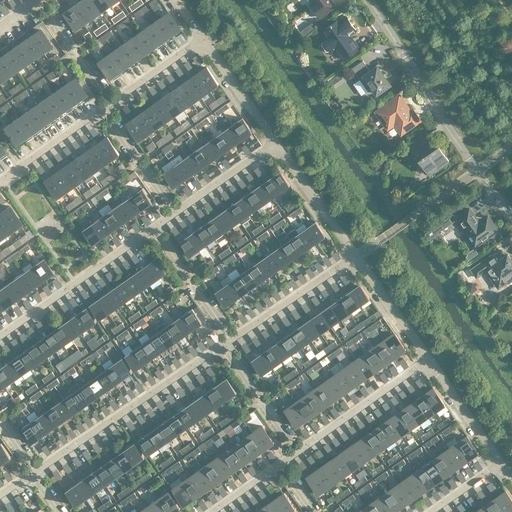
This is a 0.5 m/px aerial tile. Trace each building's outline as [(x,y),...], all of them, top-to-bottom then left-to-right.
[(100,11),(92,0),(81,0),(80,1),(91,17),(100,11)] [(109,4),(106,0),(92,0),(100,11),(109,4)] [(153,0),(148,4),(151,8),(157,4),(154,0),(153,0)] [(320,18),(336,6),(331,0),(308,0),(310,1),(310,0),(311,0),(314,3),(310,5),(320,18)] [(91,17),(80,1),(72,7),(83,23),(91,17)] [(138,7),(134,3),(128,7),(132,11),(130,12),(138,7)] [(147,5),(146,5),(139,10),(143,14),(148,10),(145,6),(147,5)] [(83,23),(72,7),(62,14),(73,30),(83,23)] [(143,14),(139,10),(132,15),(134,14),(137,19),(143,14)] [(122,11),(117,15),(120,20),(127,15),(126,15),(122,11)] [(179,28),(168,12),(159,19),(171,36),(175,33),(174,32),(179,28)] [(120,20),(117,15),(111,19),(114,24),(113,25),(120,20)] [(129,17),(122,22),(125,27),(131,23),(128,18),(129,17)] [(348,36),(356,30),(347,17),(340,22),(338,20),(323,30),(327,35),(322,39),(324,42),(323,43),(323,44),(327,50),(328,51),(330,50),(332,52),(337,49),(344,59),(359,49),(351,38),(350,38),(348,36)] [(171,36),(159,19),(150,25),(162,42),(163,42),(162,42),(166,39),(165,38),(170,35),(171,37),(171,36)] [(40,30),(31,36),(42,51),(52,45),(49,41),(53,37),(42,21),(36,25),(36,26),(40,30)] [(125,27),(122,22),(115,27),(116,26),(119,31),(125,27)] [(105,23),(99,28),(102,32),(109,27),(108,28),(105,23)] [(303,37),(315,28),(312,24),(299,33),(303,37)] [(162,42),(150,25),(141,31),(153,49),(154,49),(153,48),(157,46),(156,44),(161,41),(162,43),(162,42)] [(102,32),(99,28),(93,32),(96,36),(95,37),(102,32)] [(111,30),(104,35),(107,39),(113,35),(110,31),(111,30)] [(153,49),(141,31),(132,38),(145,55),(145,54),(148,52),(147,50),(152,47),(153,49)] [(85,41),(92,36),(89,32),(83,36),(86,40),(85,41)] [(107,39),(104,35),(97,40),(98,39),(101,43),(107,39)] [(42,51),(31,36),(22,42),(33,58),(42,51)] [(145,55),(132,38),(124,44),(136,61),(140,58),(139,57),(143,54),(144,55),(145,55)] [(33,58),(22,42),(14,48),(25,64),(33,58)] [(100,48),(97,43),(90,48),(91,47),(94,52),(100,48)] [(136,61),(124,44),(115,50),(127,67),(131,64),(130,63),(134,60),(135,61),(136,61)] [(25,64),(14,48),(5,54),(16,70),(25,64)] [(127,67),(115,50),(106,56),(118,74),(118,73),(122,70),(121,69),(125,66),(127,68),(127,67)] [(16,70),(5,54),(0,57),(0,66),(7,76),(16,70)] [(48,60),(52,65),(61,58),(60,59),(56,54),(48,60)] [(118,74),(106,56),(97,63),(108,78),(109,80),(110,80),(109,79),(113,77),(112,75),(117,72),(118,74)] [(363,61),(352,68),(360,79),(353,84),(361,96),(368,91),(372,88),(376,94),(390,85),(377,67),(370,72),(367,67),(367,66),(366,66),(363,62),(363,61)] [(41,68),(44,73),(51,68),(50,69),(47,64),(41,68)] [(66,65),(56,71),(59,76),(68,70),(64,66),(66,65)] [(207,67),(198,74),(209,91),(219,84),(207,67)] [(38,70),(32,75),(35,79),(42,74),(41,75),(38,70)] [(53,71),(46,75),(49,80),(55,76),(52,72),(53,71)] [(209,91),(198,74),(189,80),(201,97),(209,91)] [(35,79),(32,75),(26,79),(29,83),(28,84),(35,79)] [(44,77),(37,82),(40,86),(46,82),(43,78),(44,77)] [(75,78),(66,85),(78,102),(77,100),(82,97),(83,98),(85,96),(86,96),(88,99),(88,100),(94,95),(83,79),(78,82),(75,78)] [(335,78),(328,82),(332,87),(339,83),(335,78)] [(201,97),(189,80),(180,86),(192,103),(201,97)] [(40,86),(37,82),(30,87),(31,86),(35,90),(40,86)] [(20,83),(14,87),(18,92),(25,87),(23,87),(20,83)] [(78,102),(66,85),(57,91),(69,108),(68,106),(73,103),(74,104),(77,102),(78,102)] [(192,103),(180,86),(171,92),(183,109),(192,103)] [(18,92),(14,87),(9,91),(12,96),(11,97),(18,92)] [(27,89),(19,94),(23,99),(29,95),(25,90),(27,89)] [(69,108),(57,91),(48,97),(60,114),(61,114),(59,112),(64,109),(65,111),(69,108)] [(183,109),(171,92),(162,99),(174,115),(183,109)] [(23,99),(19,94),(12,99),(14,98),(17,103),(23,99)] [(222,96),(216,100),(220,105),(227,100),(225,101),(222,96)] [(419,121),(412,111),(410,112),(399,96),(376,112),(388,129),(394,124),(401,134),(419,121)] [(60,114),(48,97),(39,103),(51,121),(52,120),(51,119),(55,116),(56,117),(60,114),(60,115),(60,114)] [(174,115),(162,99),(154,105),(165,122),(174,115)] [(220,105),(216,100),(210,104),(214,109),(212,110),(220,105)] [(9,102),(2,107),(5,111),(11,107),(8,103),(9,102)] [(51,121),(39,103),(30,110),(42,127),(43,127),(42,125),(46,122),(47,123),(51,120),(51,121)] [(229,108),(227,104),(220,108),(223,112),(229,108)] [(165,122),(154,105),(145,111),(156,128),(165,122)] [(223,112),(220,108),(214,112),(217,116),(223,112)] [(204,109),(199,113),(202,117),(209,112),(208,113),(204,109)] [(42,127),(30,110),(21,116),(34,133),(33,131),(37,128),(38,129),(42,127)] [(156,128),(145,111),(136,117),(148,134),(156,128)] [(202,117),(199,113),(193,117),(196,121),(195,122),(202,117)] [(34,133),(21,116),(13,122),(25,139),(24,137),(29,134),(30,136),(33,133),(34,133)] [(148,134),(136,117),(127,124),(138,141),(148,134)] [(210,121),(207,117),(201,122),(204,126),(210,121)] [(243,118),(232,125),(242,139),(252,132),(243,118)] [(187,121),(181,125),(184,130),(191,125),(190,126),(187,121)] [(25,139),(13,122),(3,129),(14,144),(20,140),(21,142),(24,139),(25,139)] [(204,126),(201,122),(195,126),(198,130),(204,126)] [(184,130),(181,125),(175,129),(178,134),(177,135),(184,130)] [(242,139),(232,125),(223,132),(233,146),(242,139)] [(190,135),(187,131),(181,136),(184,140),(190,135)] [(233,146),(223,132),(213,139),(223,153),(233,146)] [(169,133),(163,138),(167,142),(174,137),(172,138),(169,133)] [(423,156),(422,157),(423,158),(419,160),(429,175),(449,161),(444,153),(439,145),(435,148),(429,140),(428,141),(424,135),(409,145),(413,152),(418,148),(423,156)] [(184,140),(181,136),(175,140),(178,144),(184,140)] [(108,137),(98,144),(110,160),(120,154),(108,137)] [(167,142),(163,138),(157,142),(161,146),(159,147),(167,142)] [(223,153),(213,139),(203,146),(213,160),(223,153)] [(149,151),(156,146),(153,142),(147,146),(150,150),(149,151)] [(110,160),(98,144),(90,150),(101,167),(110,160)] [(170,149),(168,145),(161,149),(163,152),(164,154),(170,149)] [(213,160),(203,146),(193,153),(203,167),(213,160)] [(101,167),(90,150),(81,156),(93,173),(101,167)] [(166,156),(164,154),(163,152),(157,156),(160,160),(166,156)] [(203,167),(193,153),(183,159),(193,174),(203,167)] [(93,173),(81,156),(72,162),(84,179),(93,173)] [(193,174),(183,159),(174,166),(183,180),(193,174)] [(84,179),(72,162),(63,169),(75,185),(84,179)] [(116,168),(119,173),(126,168),(125,169),(121,164),(116,168)] [(183,180),(174,166),(163,173),(173,188),(183,180)] [(75,185),(63,169),(54,175),(66,191),(75,185)] [(280,171),(276,174),(271,177),(281,191),(290,185),(280,171)] [(114,172),(108,176),(112,181),(119,176),(118,176),(117,177),(114,172)] [(66,191),(54,175),(45,181),(57,198),(66,191)] [(112,181),(108,176),(102,180),(106,185),(104,186),(112,181)] [(131,180),(128,176),(122,181),(123,183),(125,185),(131,180)] [(281,191),(271,177),(263,183),(273,197),(281,191)] [(123,183),(122,181),(120,179),(114,183),(117,187),(123,183)] [(273,197),(263,183),(255,189),(265,203),(273,197)] [(96,185),(91,189),(94,193),(101,188),(100,189),(96,185)] [(110,192),(107,188),(101,192),(103,196),(110,192)] [(142,188),(132,195),(142,210),(152,202),(142,188)] [(94,193),(91,189),(85,193),(88,197),(87,198),(94,193)] [(265,203),(255,189),(246,195),(256,209),(265,203)] [(103,196),(101,192),(95,197),(97,201),(103,196)] [(142,210),(132,195),(122,202),(132,217),(142,210)] [(256,209),(246,195),(238,201),(248,215),(256,209)] [(79,197),(73,201),(76,206),(83,201),(82,202),(79,197)] [(76,206),(73,201),(67,205),(70,210),(69,211),(76,206)] [(251,218),(248,215),(238,201),(230,207),(240,221),(242,224),(251,218)] [(90,206),(87,202),(81,206),(84,210),(90,206)] [(132,217),(122,202),(113,209),(122,223),(132,217)] [(10,206),(0,213),(12,230),(21,223),(10,206)] [(84,210),(81,206),(75,210),(78,215),(84,210)] [(240,221),(230,207),(221,212),(231,227),(240,221)] [(122,223),(113,209),(103,216),(113,230),(122,223)] [(482,221),(477,220),(469,209),(457,217),(467,231),(465,232),(475,246),(483,241),(484,242),(490,237),(489,236),(497,230),(488,217),(482,221)] [(231,227),(221,212),(213,218),(223,232),(231,227)] [(12,230),(0,213),(0,231),(3,236),(12,230)] [(113,230),(103,216),(93,223),(103,237),(113,230)] [(453,223),(449,217),(441,223),(446,229),(453,223)] [(223,232),(213,218),(205,224),(215,238),(223,232)] [(316,222),(307,228),(317,242),(326,236),(316,222)] [(429,239),(445,228),(441,222),(425,234),(429,239)] [(103,237),(93,223),(83,230),(93,244),(103,237)] [(215,238),(205,224),(196,230),(206,244),(215,238)] [(317,242),(307,228),(299,234),(309,248),(317,242)] [(206,244),(196,230),(188,236),(198,250),(206,244)] [(309,248),(299,234),(290,239),(300,254),(309,248)] [(25,235),(19,239),(22,244),(29,239),(28,240),(25,235)] [(198,250),(188,236),(179,242),(189,256),(198,250)] [(22,244),(19,239),(13,243),(16,248),(15,249),(22,244)] [(300,254),(290,239),(282,245),(292,259),(300,254)] [(30,248),(27,244),(21,249),(24,253),(30,248)] [(292,259),(282,245),(274,251),(284,265),(292,259)] [(7,248),(1,252),(5,256),(12,251),(10,252),(7,248)] [(511,259),(508,254),(506,256),(502,250),(493,257),(492,255),(471,270),(476,277),(477,278),(486,271),(494,282),(496,280),(501,287),(511,278),(511,259)] [(20,255),(17,251),(11,255),(14,259),(20,255)] [(284,265),(274,251),(265,257),(275,271),(284,265)] [(14,259),(11,255),(5,260),(8,264),(14,259)] [(275,271),(265,257),(257,263),(267,277),(275,271)] [(43,258),(33,265),(43,280),(53,272),(43,258)] [(157,258),(148,264),(158,278),(167,272),(157,258)] [(267,277),(257,263),(249,269),(259,283),(267,277)] [(158,278),(148,264),(140,270),(150,284),(158,278)] [(43,280),(33,265),(23,272),(33,286),(43,280)] [(471,281),(476,277),(471,270),(470,268),(464,272),(471,281)] [(259,283),(249,269),(240,275),(250,289),(259,283)] [(150,284),(140,270),(131,276),(141,290),(150,284)] [(33,286),(23,272),(13,279),(23,293),(33,286)] [(250,289),(240,275),(232,281),(242,295),(250,289)] [(141,290),(131,276),(123,282),(133,296),(141,290)] [(23,293),(13,279),(3,286),(13,300),(23,293)] [(242,295),(232,281),(224,286),(234,301),(242,295)] [(133,296),(123,282),(115,288),(125,302),(133,296)] [(13,300),(3,286),(0,288),(0,302),(4,307),(13,300)] [(234,301),(224,286),(215,293),(225,307),(234,301)] [(354,288),(350,291),(360,305),(370,298),(361,287),(356,290),(354,288)] [(125,302),(115,288),(106,294),(116,308),(125,302)] [(360,305),(350,291),(340,298),(350,312),(360,305)] [(116,308),(106,294),(98,299),(108,313),(116,308)] [(350,312),(340,298),(330,305),(340,319),(350,312)] [(108,313),(98,299),(89,306),(99,320),(108,313)] [(340,319),(330,305),(320,312),(330,326),(340,319)] [(97,321),(87,307),(78,313),(88,327),(97,321)] [(192,309),(184,315),(193,329),(202,323),(192,309)] [(330,326),(320,312),(310,319),(320,333),(330,326)] [(88,327),(78,313),(70,319),(80,333),(88,327)] [(374,313),(368,318),(371,322),(377,317),(374,313)] [(193,329),(184,315),(175,320),(185,335),(193,329)] [(371,322),(368,318),(362,322),(365,326),(371,322)] [(80,333),(70,319),(61,325),(71,339),(80,333)] [(320,333),(310,319),(301,326),(311,340),(320,333)] [(381,319),(373,324),(375,328),(382,324),(380,320),(381,319)] [(185,335),(175,320),(167,326),(177,340),(185,335)] [(167,326),(164,322),(156,328),(159,332),(168,346),(177,340),(167,326)] [(375,328),(373,324),(365,330),(366,329),(369,333),(375,328)] [(71,339),(61,325),(53,331),(63,345),(71,339)] [(311,340),(301,326),(291,333),(301,347),(311,340)] [(355,327),(349,332),(351,336),(358,331),(355,327)] [(63,345),(53,331),(45,337),(55,351),(63,345)] [(168,346),(159,332),(150,338),(160,352),(168,346)] [(351,336),(349,332),(343,336),(345,340),(351,336)] [(301,347),(291,333),(281,340),(291,354),(301,347)] [(361,333),(353,338),(356,342),(363,337),(360,333),(361,333)] [(394,333),(384,340),(395,356),(405,349),(394,333)] [(55,351),(45,337),(36,343),(46,357),(55,351)] [(160,352),(150,338),(142,344),(152,358),(160,352)] [(356,342),(353,338),(345,344),(346,343),(349,347),(356,342)] [(291,354),(281,340),(271,347),(281,361),(291,354)] [(395,356),(384,340),(374,347),(385,363),(395,356)] [(335,341),(329,345),(332,349),(338,345),(335,341)] [(46,357),(36,343),(28,349),(38,363),(46,357)] [(152,358),(142,344),(134,350),(143,364),(152,358)] [(332,349),(329,345),(323,350),(326,354),(332,349)] [(341,347),(341,346),(333,352),(336,356),(343,351),(340,347),(341,347)] [(281,361),(271,347),(261,354),(271,368),(281,361)] [(385,363),(374,347),(364,354),(376,370),(385,363)] [(38,363),(28,349),(20,354),(30,369),(38,363)] [(143,364),(134,350),(125,356),(135,370),(143,364)] [(336,356),(333,352),(325,358),(327,357),(329,361),(336,356)] [(30,369),(20,354),(11,360),(21,374),(30,369)] [(271,368),(261,354),(251,361),(261,375),(271,368)] [(376,370),(364,354),(355,361),(366,377),(376,370)] [(315,355),(309,359),(312,363),(318,359),(315,355)] [(132,372),(122,358),(114,364),(124,378),(132,372)] [(312,363),(309,359),(303,363),(306,368),(312,363)] [(21,374),(11,360),(3,366),(13,380),(21,374)] [(322,360),(314,366),(316,370),(323,365),(320,361),(322,360)] [(366,377),(355,361),(345,368),(356,384),(366,377)] [(124,378),(114,364),(105,370),(115,384),(124,378)] [(13,380),(3,366),(0,368),(0,379),(5,386),(13,380)] [(316,370),(314,366),(306,372),(307,371),(310,375),(316,370)] [(356,384),(345,368),(335,375),(346,391),(356,384)] [(296,369),(290,373),(293,377),(299,373),(296,369)] [(115,384),(105,370),(97,376),(107,390),(115,384)] [(320,375),(316,370),(310,374),(314,380),(320,375)] [(293,377),(290,373),(284,377),(286,381),(293,377)] [(302,374),(294,380),(297,384),(304,379),(301,375),(302,374)] [(346,391),(335,375),(325,382),(336,398),(346,391)] [(107,390),(97,376),(89,381),(99,396),(107,390)] [(227,378),(217,385),(226,399),(237,392),(227,378)] [(272,382),(275,386),(281,382),(278,378),(272,382)] [(297,384),(294,380),(286,385),(286,386),(287,385),(290,389),(297,384)] [(99,396),(89,381),(80,387),(90,401),(99,396)] [(336,398),(325,382),(315,389),(326,405),(336,398)] [(226,399),(217,385),(207,392),(217,406),(226,399)] [(90,401),(80,387),(72,393),(82,407),(90,401)] [(433,388),(424,394),(436,410),(444,404),(433,388)] [(286,389),(285,389),(277,394),(278,395),(279,394),(281,398),(288,393),(286,389)] [(326,405),(315,389),(305,396),(316,412),(326,405)] [(217,406),(207,392),(197,399),(207,413),(217,406)] [(82,407),(72,393),(64,399),(74,413),(82,407)] [(436,410),(424,394),(416,400),(427,416),(436,410)] [(316,412),(305,396),(295,403),(307,419),(316,412)] [(74,413),(64,399),(55,405),(65,419),(74,413)] [(207,413),(197,399),(187,406),(197,420),(207,413)] [(427,416),(416,400),(408,406),(419,422),(427,416)] [(307,419),(295,403),(285,410),(296,426),(307,419)] [(65,419),(55,405),(47,411),(57,425),(65,419)] [(237,413),(238,413),(243,409),(240,405),(234,409),(237,413)] [(197,420),(187,406),(177,413),(187,427),(197,420)] [(419,422),(408,406),(399,412),(410,428),(419,422)] [(57,425),(47,411),(39,417),(49,431),(57,425)] [(410,428),(399,412),(391,418),(402,434),(410,428)] [(187,427),(177,413),(167,420),(177,434),(187,427)] [(231,414),(225,418),(228,422),(234,418),(231,414)] [(251,414),(250,414),(242,419),(245,423),(252,418),(249,415),(251,414)] [(49,431),(39,417),(30,423),(40,437),(49,431)] [(228,422),(225,418),(219,423),(222,427),(228,422)] [(239,419),(239,418),(231,424),(234,428),(241,423),(238,419),(239,419)] [(402,434),(391,418),(383,424),(394,440),(402,434)] [(177,434),(167,420),(158,427),(168,441),(177,434)] [(446,425),(443,421),(438,425),(440,429),(439,430),(446,425)] [(40,437),(30,423),(22,429),(32,443),(40,437)] [(454,423),(448,428),(450,432),(456,428),(453,424),(454,423)] [(234,428),(231,424),(223,430),(224,429),(227,433),(234,428)] [(394,440),(383,424),(374,430),(385,446),(394,440)] [(262,426),(252,433),(263,449),(274,442),(262,426)] [(168,441),(158,427),(148,434),(158,448),(168,441)] [(212,428),(206,432),(208,436),(215,432),(212,428)] [(385,446),(374,430),(366,436),(377,452),(385,446)] [(208,436),(206,432),(200,437),(202,441),(208,436)] [(219,432),(211,438),(214,442),(221,437),(218,433),(219,432)] [(263,449),(252,433),(242,440),(254,456),(263,449)] [(429,437),(426,433),(421,437),(424,441),(423,441),(423,442),(429,437)] [(158,448),(148,434),(138,441),(148,455),(158,448)] [(438,435),(431,439),(434,443),(439,440),(437,436),(438,435)] [(377,452),(366,436),(357,442),(369,458),(377,452)] [(467,436),(458,442),(469,458),(478,452),(467,436)] [(214,442),(211,438),(203,444),(205,443),(207,447),(214,442)] [(254,456),(242,440),(232,447),(244,463),(254,456)] [(192,442),(186,446),(189,450),(195,446),(192,442)] [(369,458),(357,442),(349,448),(360,463),(369,458)] [(469,458),(458,442),(450,448),(461,464),(469,458)] [(1,443),(0,443),(0,459),(2,463),(11,457),(1,443)] [(145,457),(135,443),(125,450),(135,464),(145,457)] [(413,449),(410,445),(404,449),(407,452),(406,453),(413,449)] [(189,450),(186,446),(180,450),(183,454),(189,450)] [(200,446),(199,446),(191,452),(194,456),(201,451),(198,447),(200,446)] [(421,447),(421,446),(414,451),(417,455),(423,451),(420,447),(421,447)] [(244,463),(232,447),(223,454),(234,470),(244,463)] [(360,463),(349,448),(341,453),(352,469),(360,463)] [(461,464),(450,448),(441,454),(453,470),(461,464)] [(135,464),(125,450),(115,457),(125,471),(135,464)] [(194,456),(191,452),(184,458),(185,457),(187,461),(194,456)] [(352,469),(341,453),(332,459),(344,475),(352,469)] [(234,470),(223,454),(213,461),(224,477),(234,470)] [(453,470),(441,454),(433,460),(444,476),(453,470)] [(173,456),(166,460),(169,464),(175,460),(173,456)] [(125,471),(115,457),(105,464),(115,478),(125,471)] [(396,461),(393,457),(387,460),(390,464),(389,465),(396,461)] [(404,458),(397,463),(400,467),(406,463),(403,459),(404,458)] [(344,475),(332,459),(324,465),(335,481),(344,475)] [(169,464),(166,460),(160,464),(163,468),(169,464)] [(180,460),(172,466),(175,470),(182,465),(179,461),(180,460)] [(444,476),(433,460),(425,466),(436,482),(444,476)] [(224,477),(213,461),(203,468),(214,484),(224,477)] [(115,478),(105,464),(95,471),(105,485),(115,478)] [(335,481),(324,465),(316,471),(327,487),(335,481)] [(175,470),(172,466),(164,471),(164,472),(165,471),(168,475),(175,470)] [(436,482),(425,466),(416,472),(428,488),(436,482)] [(214,484),(203,468),(193,475),(204,491),(214,484)] [(379,472),(376,468),(371,472),(373,476),(372,477),(379,472)] [(387,470),(381,475),(384,479),(389,475),(386,471),(387,470)] [(105,485),(95,471),(85,478),(95,492),(105,485)] [(327,487),(316,471),(307,477),(318,493),(327,487)] [(149,472),(143,476),(146,480),(152,476),(149,472)] [(428,488),(416,472),(408,478),(419,494),(428,488)] [(204,491),(193,475),(183,482),(194,498),(204,491)] [(146,480),(143,476),(137,481),(140,485),(146,480)] [(95,492),(85,478),(76,484),(86,499),(95,492)] [(155,478),(147,483),(150,487),(157,483),(154,479),(155,478)] [(419,494),(408,478),(399,484),(411,500),(419,494)] [(362,484),(359,480),(354,484),(357,488),(356,489),(362,484)] [(194,498),(183,482),(173,489),(184,505),(194,498)] [(371,482),(364,487),(367,491),(372,487),(370,483),(371,482)] [(150,487),(147,483),(139,489),(140,488),(143,492),(150,487)] [(86,499),(76,484),(65,492),(75,506),(86,499)] [(411,500),(399,484),(391,490),(402,505),(411,500)] [(130,486),(123,490),(126,494),(132,490),(130,486)] [(126,494),(123,490),(117,494),(120,499),(126,494)] [(402,505),(391,490),(383,495),(394,511),(402,505)] [(511,500),(506,491),(495,499),(504,511),(509,511),(511,510),(511,500)] [(135,492),(127,497),(130,501),(137,496),(134,493),(135,492)] [(168,492),(158,499),(167,511),(174,511),(180,508),(168,492)] [(346,496),(343,492),(337,496),(340,500),(339,500),(339,501),(346,496)] [(284,493),(275,500),(283,511),(291,511),(295,509),(284,493)] [(354,494),(347,498),(350,502),(356,498),(353,495),(354,494)] [(392,511),(394,511),(383,495),(374,501),(381,511),(392,511)] [(329,504),(336,500),(333,496),(327,500),(330,504),(329,504)] [(130,501),(127,497),(119,503),(120,502),(123,506),(130,501)] [(167,511),(158,499),(148,506),(152,511),(167,511)] [(504,511),(495,499),(486,505),(490,511),(504,511)] [(110,500),(104,504),(107,508),(113,504),(110,500)] [(283,511),(275,500),(267,505),(271,511),(283,511)] [(381,511),(374,501),(366,507),(369,511),(381,511)]
